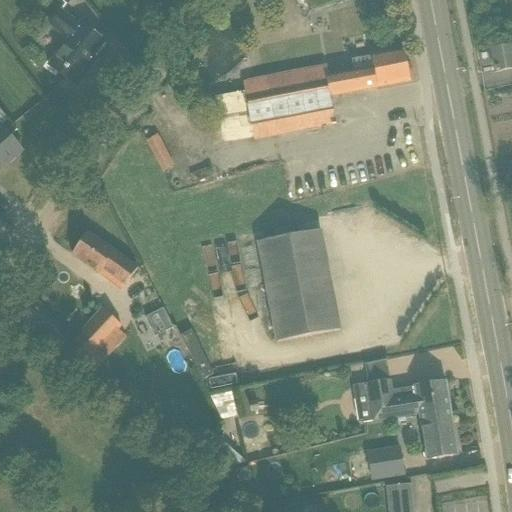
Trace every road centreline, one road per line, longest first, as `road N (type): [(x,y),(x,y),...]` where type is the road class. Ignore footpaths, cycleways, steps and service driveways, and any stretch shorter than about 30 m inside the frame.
road 1 (tertiary): [(511,481),(429,0)]
road 2 (unclassified): [(0,284),(198,0)]
